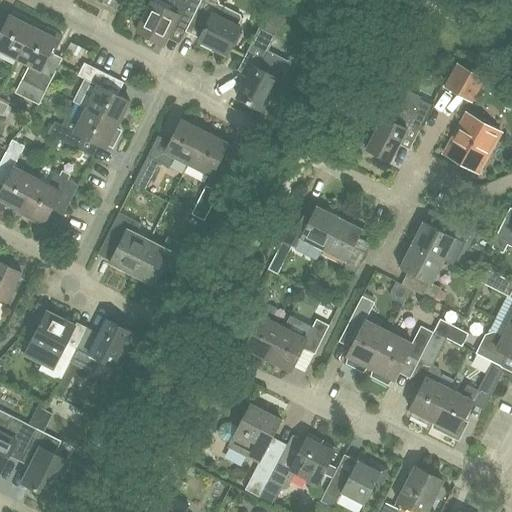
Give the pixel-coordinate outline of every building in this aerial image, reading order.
[(163,45),(180,11),(192,18),(201,0),(186,0),(186,1),(183,0),(151,0),(136,31),(163,45)] [(241,18),(240,14),(225,7),(216,3),(217,0),(201,0),(192,18),(190,23),(204,30),(198,40),(227,55),(240,28),(237,26),(241,18)] [(17,59),(33,29),(31,28),(31,24),(15,16),(12,18),(9,17),(0,35),(0,34),(0,52),(1,51),(17,59)] [(261,110),(278,78),(281,80),(288,66),(286,61),(272,54),(272,55),(266,52),(274,36),(258,28),(242,61),(252,66),(236,98),(261,110)] [(47,58),(50,52),(53,54),(62,36),(47,29),(44,34),(33,29),(17,59),(28,65),(20,80),(26,83),(45,93),(59,64),(47,58)] [(65,62),(79,69),(88,48),(75,42),(65,62)] [(107,90),(113,78),(89,65),(84,63),(77,76),(97,86),(85,108),(118,125),(130,102),(107,90)] [(485,78),(457,63),(444,87),(471,102),(485,78)] [(366,150),(390,162),(409,125),(420,130),(432,105),(421,100),(413,114),(403,109),(396,123),(383,116),(366,150)] [(106,147),(118,125),(85,108),(78,123),(65,117),(61,125),(54,121),(48,134),(76,149),(83,135),(106,147)] [(443,153),(478,173),(501,132),(466,113),(443,153)] [(188,164),(204,131),(182,119),(165,152),(152,146),(147,156),(169,167),(174,157),(188,164)] [(211,176),(228,143),(204,131),(188,164),(211,176)] [(0,199),(21,210),(36,179),(13,168),(24,145),(12,139),(0,162),(0,177),(6,181),(0,193),(0,199)] [(161,163),(147,156),(133,185),(146,192),(161,163)] [(63,215),(78,185),(54,173),(48,185),(36,179),(21,210),(44,222),(53,204),(64,210),(62,215),(63,215)] [(219,193),(206,186),(191,214),(204,221),(219,193)] [(299,208),(283,240),(296,247),(294,249),(316,261),(322,250),(323,250),(339,217),(319,207),(316,205),(311,214),(299,208)] [(133,274),(149,241),(137,234),(142,224),(119,212),(117,215),(105,239),(118,245),(109,262),(133,274)] [(422,221),(410,244),(444,261),(452,265),(464,243),(470,230),(437,213),(431,226),(422,221)] [(339,217),(323,250),(345,262),(341,270),(354,276),(370,244),(358,238),(362,228),(339,217)] [(511,222),(505,218),(493,241),(492,248),(503,253),(508,244),(511,246),(511,222)] [(176,276),(190,249),(167,237),(162,247),(149,241),(133,274),(155,286),(164,269),(176,276)] [(279,273),(291,249),(281,244),(269,268),(279,273)] [(410,244),(398,268),(408,272),(420,279),(414,291),(434,301),(441,289),(432,284),(444,261),(410,244)] [(21,273),(20,273),(19,267),(12,264),(8,266),(0,262),(0,298),(7,302),(21,273)] [(511,293),(511,281),(488,270),(487,270),(481,282),(510,297),(511,293)] [(405,301),(411,289),(396,282),(390,294),(393,299),(405,301)] [(316,308),(322,296),(304,287),(298,299),(316,308)] [(256,324),(243,348),(267,360),(284,327),(270,320),(275,309),(271,307),(266,305),(271,296),(258,289),(243,318),(256,324)] [(371,368),(389,332),(365,320),(375,303),(362,296),(348,324),(360,331),(347,356),(349,356),(347,364),(363,372),(368,366),(371,368)] [(70,362),(77,348),(67,343),(75,326),(47,311),(25,354),(42,363),(39,370),(60,381),(70,362)] [(284,327),(267,360),(290,371),(302,348),(314,354),(319,345),(329,325),(319,320),(316,319),(312,326),(302,321),(290,314),(284,327)] [(124,368),(140,336),(107,319),(95,341),(84,335),(77,348),(70,362),(92,373),(99,359),(115,367),(116,364),(124,368)] [(434,332),(446,339),(462,347),(468,334),(440,319),(434,332)] [(511,327),(508,325),(502,336),(493,331),(484,335),(475,353),(492,362),(505,368),(511,356),(511,327)] [(394,380),(406,355),(418,361),(419,360),(433,333),(420,326),(411,344),(389,332),(371,368),(373,369),(371,376),(387,385),(392,379),(394,380)] [(433,364),(446,339),(434,332),(433,333),(419,360),(432,367),(426,377),(409,410),(411,411),(410,416),(428,425),(431,421),(433,422),(449,389),(437,383),(441,376),(439,368),(433,364)] [(151,365),(159,350),(149,345),(141,360),(151,365)] [(462,420),(472,401),(478,391),(490,397),(505,368),(492,362),(477,390),(467,385),(462,395),(449,389),(433,422),(432,428),(458,441),(467,422),(462,420)] [(221,426),(219,430),(219,435),(222,439),(229,442),(227,446),(259,462),(252,475),(267,483),(268,480),(283,452),(283,451),(269,443),(281,420),(250,403),(237,427),(230,423),(225,424),(221,426)] [(119,429),(128,410),(117,405),(108,423),(119,429)] [(19,462),(46,410),(38,406),(29,425),(11,416),(8,422),(0,417),(0,471),(0,472),(8,456),(19,462)] [(69,462),(54,454),(61,441),(43,432),(53,413),(46,410),(19,462),(30,467),(22,483),(51,497),(69,462)] [(267,483),(258,500),(272,507),(282,487),(286,489),(295,472),(317,483),(319,480),(336,448),(319,439),(309,434),(296,459),(283,452),(268,480),(267,483)] [(364,505),(374,484),(379,487),(388,469),(369,459),(367,464),(357,459),(349,476),(336,469),(320,501),(333,507),(340,493),(364,505)] [(396,501),(417,511),(426,511),(443,481),(414,466),(396,501)] [(152,473),(150,472),(131,509),(133,511),(135,511),(145,511),(163,479),(152,473)] [(185,511),(188,506),(161,492),(150,511),(185,511)]
